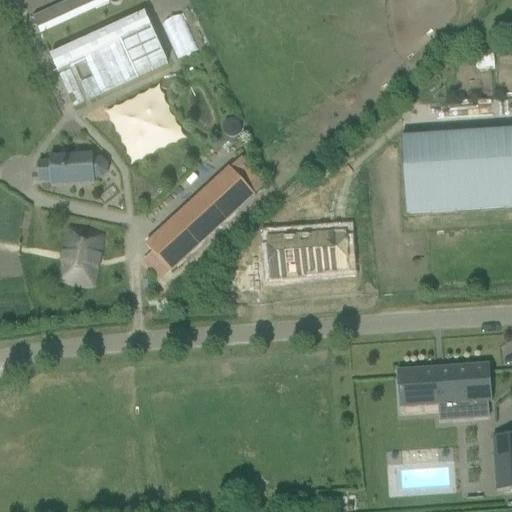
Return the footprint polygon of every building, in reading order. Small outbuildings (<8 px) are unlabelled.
[(67,0),(32,16),(40,34),(109,3),(114,0),(67,0)] [(168,65),(145,15),(51,58),(73,108),(168,65)] [(178,59),(195,50),(179,16),(162,25),(178,59)] [(160,86),(107,111),(131,164),(185,140),(160,86)] [(511,136),(404,144),(409,214),(506,207),(511,207),(511,136)] [(93,162),(93,157),(50,160),(50,164),(38,165),(40,185),(52,184),(52,189),(95,186),(95,182),(103,181),(108,175),(108,167),(102,161),(93,162)] [(145,246),(170,273),(254,197),(230,170),(145,246)] [(96,275),(98,269),(93,265),(94,258),(100,255),(101,249),(102,243),(103,237),(103,236),(98,234),(94,233),(89,231),(84,230),(80,229),(75,229),(70,228),(70,229),(68,235),(66,240),(65,247),(63,253),(68,257),(67,261),(62,264),(61,270),(60,276),(60,282),(61,282),(64,284),(68,286),(72,287),(76,288),(80,288),(84,289),(88,289),(92,289),(93,289),(93,288),(95,282),(96,275)] [(260,281),(291,279),(291,276),(338,273),(335,233),(257,238),(260,281)] [(489,366),(396,372),(399,411),(492,404),(489,366)] [(511,437),(492,439),(496,493),(511,491),(511,437)]
